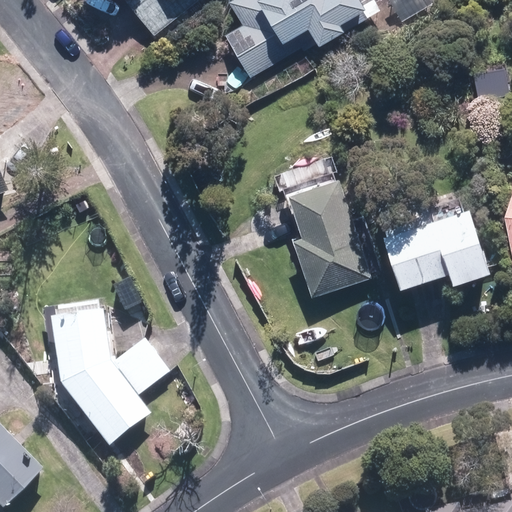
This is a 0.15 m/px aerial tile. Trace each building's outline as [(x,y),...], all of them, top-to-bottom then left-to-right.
[(126,0),(155,35),(197,0),(126,0)] [(351,0),(240,0),(230,6),(243,28),(227,37),(250,77),(360,15),(351,0)] [(432,4),(428,0),(388,0),(382,5),(399,28),(432,4)] [(508,99),(502,71),(468,78),(474,106),(508,99)] [(368,277),(335,184),(287,201),(303,246),(296,249),(313,297),(368,277)] [(462,215),(381,241),(398,291),(447,275),(451,286),(482,276),(462,215)] [(100,304),(47,312),(59,387),(108,449),(147,419),(133,401),(167,374),(144,346),(110,372),(100,304)] [(0,428),(0,502),(4,507),(41,471),(0,428)]
